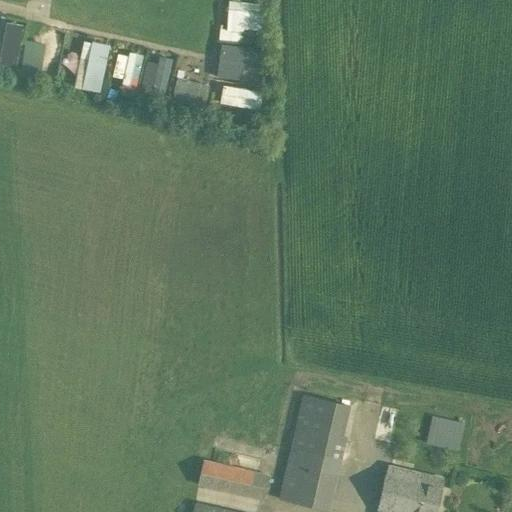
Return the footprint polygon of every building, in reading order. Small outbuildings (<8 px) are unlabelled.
[(221,28),(221,40),(243,40),(243,29),(262,30),(263,1),(229,0),(228,29),(221,28)] [(41,69),(48,46),(30,40),(23,64),(41,69)] [(81,40),(78,89),(105,90),(108,42),(81,40)] [(222,44),(220,62),(261,66),(262,48),(222,44)] [(136,92),(145,54),(130,51),(121,89),(136,92)] [(173,61),(153,56),(143,94),(163,99),(173,61)] [(207,102),(209,82),(178,80),(176,100),(207,102)] [(262,108),(264,90),(223,87),(222,105),(262,108)] [(278,501),(328,511),(329,511),(347,438),(343,437),(350,406),(303,395),(278,501)] [(432,415),(425,444),(457,451),(464,423),(432,415)] [(197,485),(263,501),(269,475),(203,459),(197,485)] [(435,511),(443,483),(386,470),(376,511),(435,511)] [(237,511),(194,502),(192,511),(237,511)]
